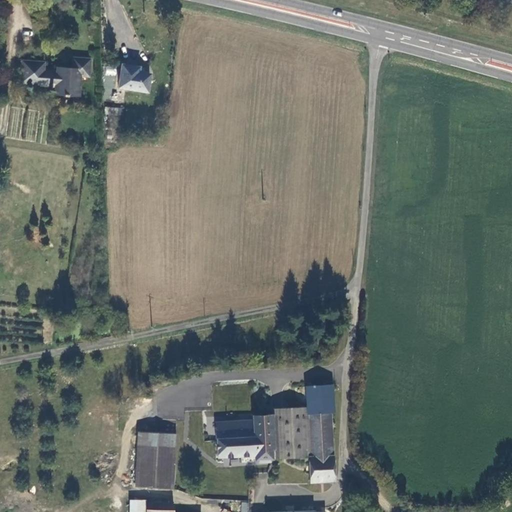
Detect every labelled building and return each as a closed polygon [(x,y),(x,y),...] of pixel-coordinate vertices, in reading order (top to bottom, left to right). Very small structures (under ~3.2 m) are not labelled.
[(80,96),(81,76),(89,76),(91,59),(73,58),(73,68),(57,67),(57,71),(56,87),(56,95),(80,96)] [(40,84),(40,86),(56,87),(57,71),(44,70),(44,62),(23,61),(21,83),(40,84)] [(122,64),(118,87),(147,91),(150,74),(138,72),(139,67),(122,64)] [(108,116),(106,137),(119,138),(121,107),(105,106),(104,115),(108,116)] [(253,421),(215,423),(217,456),(255,454),(255,459),(272,458),(271,449),(274,449),(274,458),(308,456),(310,482),(334,481),(330,411),(333,410),(332,385),(305,386),(306,406),(271,408),(272,415),(253,416),(253,421)] [(138,432),(134,500),(172,502),(174,464),(174,450),(176,434),(138,432)] [(130,503),(129,511),(144,511),(145,503),(130,503)] [(173,511),(173,503),(145,503),(144,511),(173,511)]
